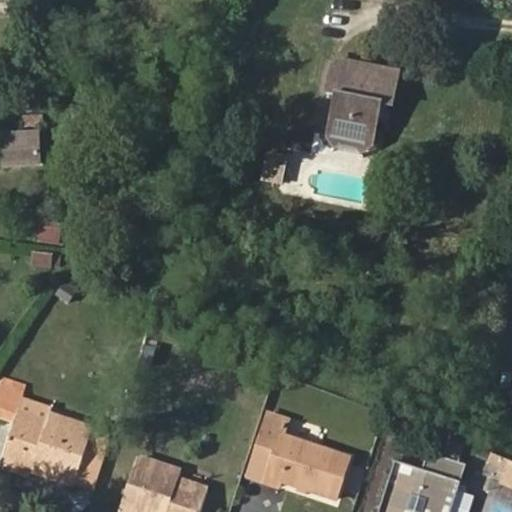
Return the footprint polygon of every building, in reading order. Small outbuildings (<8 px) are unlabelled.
[(372,152),(377,130),(380,116),(387,117),(393,118),(400,83),(334,69),(326,103),(338,106),(329,143),(372,152)] [(380,116),(377,130),(383,132),(387,117),(380,116)] [(40,135),(5,136),(5,166),(41,165),(40,135)] [(362,162),(372,152),(329,143),(335,157),(362,162)] [(38,242),(61,243),(62,226),(39,224),(38,242)] [(57,297),(71,304),(79,290),(64,282),(57,297)] [(0,389),(0,408),(17,413),(48,423),(51,416),(52,411),(23,402),(24,386),(3,379),(0,389)] [(17,413),(2,462),(74,485),(91,428),(51,416),(48,423),(17,413)] [(335,500),(350,460),(285,437),(291,422),(272,415),(260,450),(278,457),(268,483),(281,488),(284,482),(335,500)] [(260,450),(250,477),(268,483),(278,457),(260,450)] [(137,457),(118,511),(199,511),(207,489),(177,480),(180,473),(137,457)] [(419,474),(393,464),(375,511),(447,511),(462,470),(426,457),(419,474)] [(511,489),(511,468),(507,467),(500,484),(511,489)]
